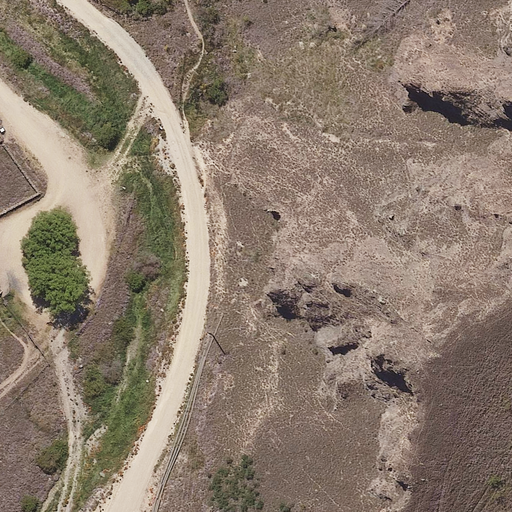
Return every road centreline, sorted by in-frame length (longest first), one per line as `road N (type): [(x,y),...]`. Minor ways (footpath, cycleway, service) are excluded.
road 1 (unclassified): [(69,0),(146,70),(179,136),(194,212),(197,342),(116,511)]
road 2 (track): [(0,93),(71,187),(0,230)]
road 3 (track): [(150,78),(115,160),(99,179),(71,187)]
